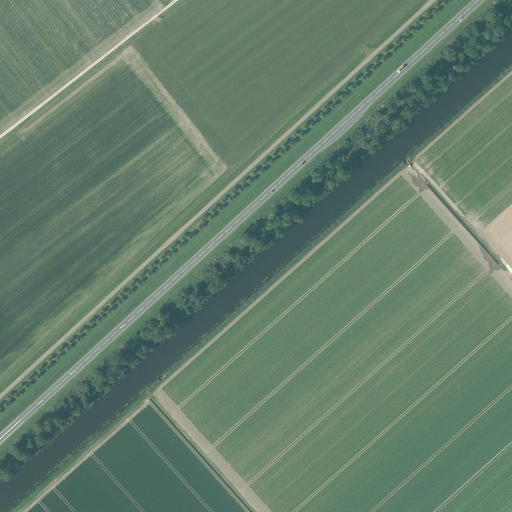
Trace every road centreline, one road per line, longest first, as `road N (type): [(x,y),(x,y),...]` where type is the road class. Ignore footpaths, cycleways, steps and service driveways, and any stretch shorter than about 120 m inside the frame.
road 1 (trunk): [(0,437),(478,0)]
road 2 (unclassified): [(0,396),(433,0)]
